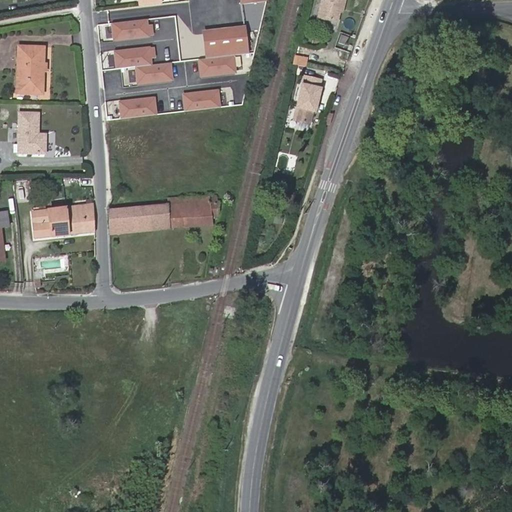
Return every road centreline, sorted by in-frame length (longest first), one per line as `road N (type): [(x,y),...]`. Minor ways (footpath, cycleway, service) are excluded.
road 1 (residential): [(103,302),(85,0)]
road 2 (tertiary): [(297,284),(389,12)]
road 3 (track): [(511,388),(277,352)]
road 4 (tertiary): [(248,511),(257,440),(297,284)]
road 5 (residential): [(297,284),(263,277),(168,298),(103,302)]
road 6 (residential): [(389,12),(511,11)]
